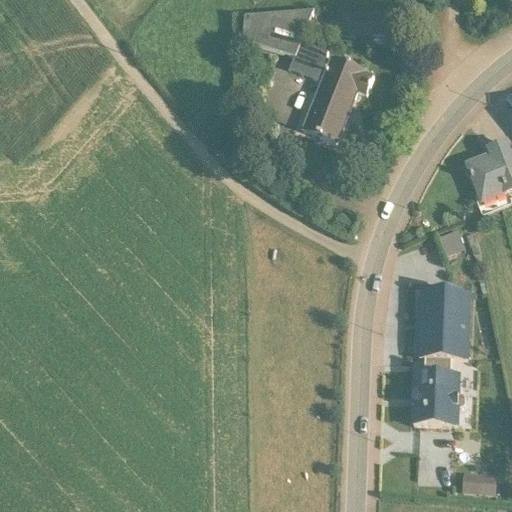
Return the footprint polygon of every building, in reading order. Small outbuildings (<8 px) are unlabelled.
[(244,54),(294,70),(315,24),(314,23),(246,27),(246,28),(243,53),(244,54)] [(327,70),(329,64),(302,53),(294,70),(291,82),(321,95),(302,143),(337,157),(358,104),(367,108),(374,90),(327,70)] [(511,161),(509,163),(507,155),(490,162),(489,162),(492,168),(468,178),(479,206),(475,207),(483,227),(511,215),(511,161)] [(465,263),(458,243),(441,249),(447,269),(465,263)] [(414,438),(459,441),(460,441),(461,422),(464,421),(467,418),(467,410),(465,407),(462,406),(462,388),(452,388),(453,374),(470,374),(473,305),(436,304),(435,306),(423,306),(420,371),(425,372),(425,387),(416,387),(414,438)] [(498,491),(480,489),(478,505),(497,507),(498,491)]
